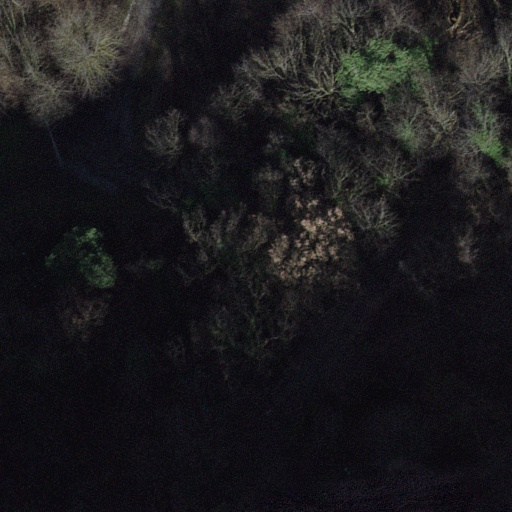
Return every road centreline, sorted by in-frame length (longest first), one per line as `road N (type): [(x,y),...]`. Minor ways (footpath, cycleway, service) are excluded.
road 1 (track): [(511,103),(439,180),(267,485),(292,511)]
road 2 (track): [(149,0),(141,103),(191,104),(351,14),(441,0)]
road 3 (track): [(359,511),(511,479)]
